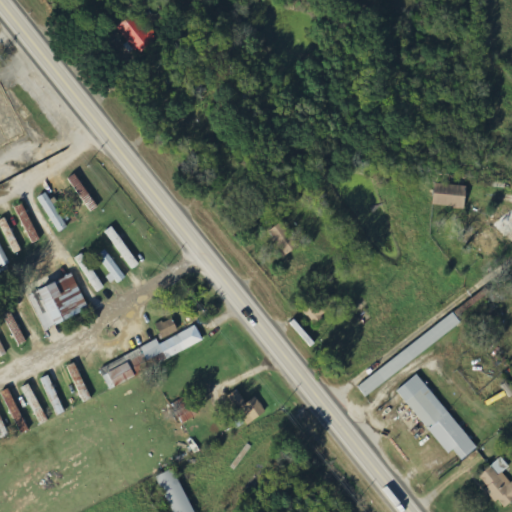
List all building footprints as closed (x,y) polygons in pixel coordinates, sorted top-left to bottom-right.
[(141,55),(158,41),(136,14),(119,28),(141,55)] [(435,205),(467,209),(469,187),(437,184),(435,205)] [(69,228),(49,193),(40,198),(59,234),(69,228)] [(42,240),(25,204),(16,208),(33,244),(42,240)] [(511,242),(511,204),(487,223),(489,226),(471,240),(486,262),(511,242)] [(0,221),(14,254),(22,251),(8,218),(0,221)] [(300,248),(286,222),(271,230),(286,256),(300,248)] [(142,265),(115,227),(106,232),(134,271),(142,265)] [(0,261),(3,268),(12,264),(0,240),(0,261)] [(127,276),(107,250),(97,258),(118,284),(127,276)] [(78,257),(96,294),(105,290),(87,253),(78,257)] [(92,311),(76,275),(31,295),(46,331),(92,311)] [(359,387),(367,397),(463,324),(456,314),(359,387)] [(180,332),(174,319),(159,325),(164,338),(180,332)] [(160,340),(101,369),(111,390),(206,343),(197,327),(162,344),(160,340)] [(69,368),(85,403),(94,399),(77,364),(69,368)] [(450,455),(455,451),(463,461),(479,449),(419,375),(399,391),(450,455)] [(67,413),(50,376),(41,380),(58,417),(67,413)] [(49,422),(33,384),(25,388),(40,426),(49,422)] [(30,432),(12,389),(4,392),(21,435),(30,432)] [(268,413),(258,397),(248,404),(240,391),(230,397),(249,426),(268,413)] [(200,416),(190,396),(174,404),(184,424),(200,416)] [(503,473),(510,468),(502,458),(478,477),(504,510),(511,504),(511,482),(511,483),(503,473)] [(159,477),(174,511),(195,511),(177,470),(159,477)]
